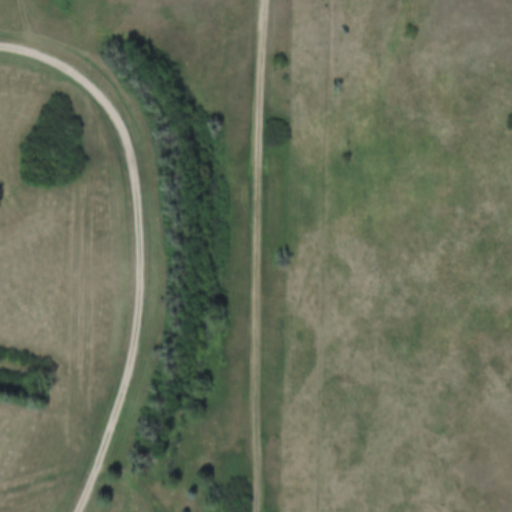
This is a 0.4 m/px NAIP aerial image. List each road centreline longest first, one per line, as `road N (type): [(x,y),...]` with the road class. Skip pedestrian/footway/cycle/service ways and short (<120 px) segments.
road 1 (residential): [(78,511),(122,389),(139,309),(131,173),(116,127),(86,87),(45,59),(0,44)]
road 2 (track): [(260,0),(254,511)]
